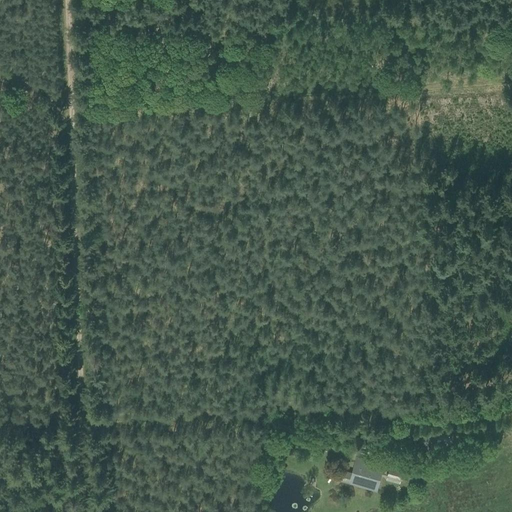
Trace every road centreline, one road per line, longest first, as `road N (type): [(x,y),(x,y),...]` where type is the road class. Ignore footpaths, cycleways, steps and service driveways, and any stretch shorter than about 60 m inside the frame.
road 1 (track): [(64,0),(87,511)]
road 2 (track): [(395,415),(331,400),(83,413)]
